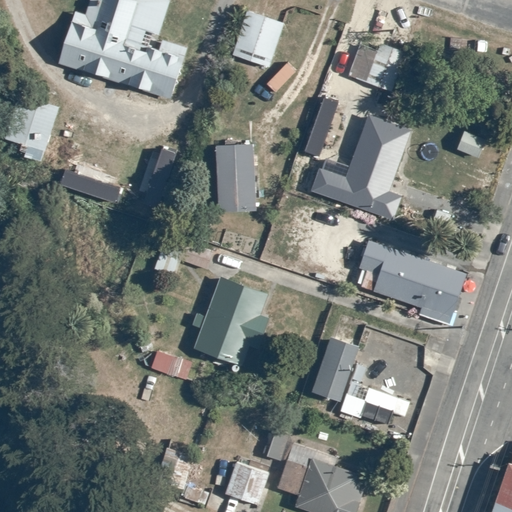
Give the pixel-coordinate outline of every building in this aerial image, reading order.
[(60,63),(172,99),(186,57),(184,57),(187,46),(164,40),(161,49),(150,46),(154,33),(160,35),(171,0),(91,0),(87,14),(76,11),(60,63)] [(271,66),(285,23),(248,10),(234,54),(271,66)] [(379,51),(362,45),(350,76),(393,92),(407,52),(382,43),(379,51)] [(42,161),(61,107),(19,93),(6,139),(24,144),(22,150),(27,151),(26,157),(33,159),(33,158),(42,161)] [(320,167),(312,190),(395,220),(404,195),(391,190),(413,129),(370,113),(351,165),(327,157),(323,168),(320,167)] [(255,143),(217,145),(221,211),(258,210),(255,143)] [(93,200),(98,183),(81,177),(79,185),(77,184),(75,190),(77,190),(75,194),(93,200)] [(180,258),(208,269),(214,252),(168,235),(155,269),(173,276),(174,273),(176,274),(179,267),(176,266),(180,258)] [(469,273),(370,239),(360,267),(368,270),(362,286),(375,290),(375,291),(423,307),(420,314),(454,326),(458,313),(455,312),(469,273)] [(263,313),(270,293),(222,276),(208,316),(198,312),(193,324),(203,328),(196,347),(243,364),(250,345),(259,348),(271,316),(263,313)] [(342,401),(361,345),(332,335),(313,391),(342,401)] [(179,357),(159,350),(152,367),(172,375),(179,357)] [(347,395),(341,409),(353,414),(359,399),(347,395)] [(281,460),(291,433),(277,429),(268,455),(281,460)] [(316,511),(357,511),(362,501),(360,501),(369,475),(335,464),(338,457),(294,442),(278,487),(300,494),(296,505),(316,511)] [(197,451),(181,446),(171,483),(188,487),(197,451)] [(511,511),(511,457),(511,461),(508,460),(490,511),(511,511)] [(237,461),(226,493),(259,504),(270,472),(269,472),(270,467),(251,460),(249,465),(237,461)] [(216,488),(196,481),(189,502),(209,509),(216,488)]
